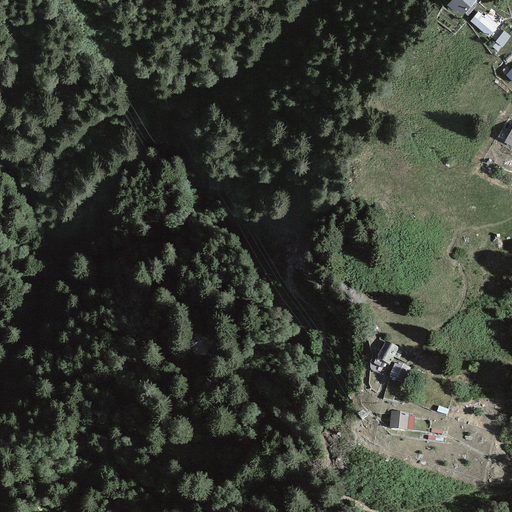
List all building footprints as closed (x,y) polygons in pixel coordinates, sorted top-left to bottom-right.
[(451,0),(448,4),(457,11),(459,9),(463,13),(473,0),(451,0)] [(478,12),(471,20),(489,35),(497,25),(486,15),(484,17),(478,12)] [(510,36),(504,30),(495,40),(502,46),(510,36)] [(377,360),(389,366),(398,349),(386,343),(377,360)] [(410,370),(396,364),(390,377),(405,382),(410,370)] [(408,414),(392,412),(390,430),(406,432),(408,414)]
